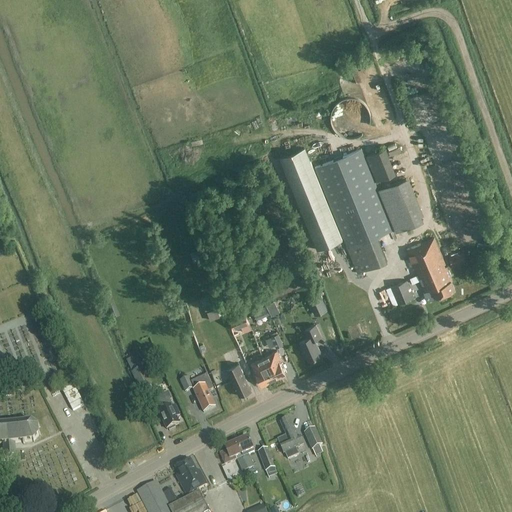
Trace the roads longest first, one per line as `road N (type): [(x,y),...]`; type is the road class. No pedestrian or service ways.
road 1 (tertiary): [(70,511),(268,406),(511,292)]
road 2 (track): [(511,186),(452,21),(431,12),(369,33),(356,0)]
